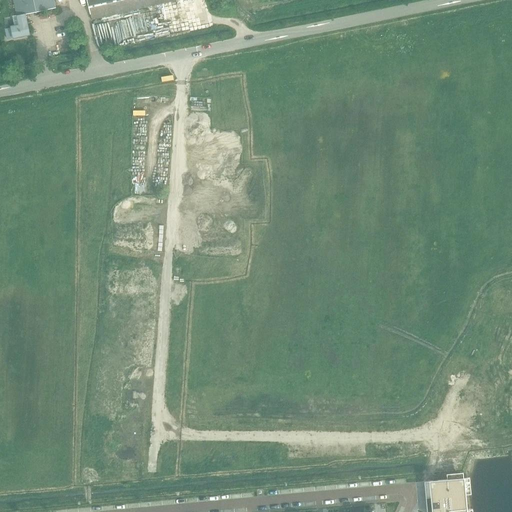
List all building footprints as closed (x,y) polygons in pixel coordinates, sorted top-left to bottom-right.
[(26,14),(57,8),(54,0),(13,0),(19,24),(11,26),(14,38),(30,35),(26,14)] [(87,0),(92,22),(185,0),(87,0)] [(117,29),(122,38),(130,34),(126,25),(117,29)] [(435,64),(434,77),(454,77),(454,56),(441,55),(441,64),(435,64)] [(466,55),(454,56),(454,77),(472,77),(472,62),(466,61),(466,55)] [(472,62),(472,77),(489,78),(490,55),(477,56),(478,62),(472,62)] [(490,55),(489,78),(502,78),(502,80),(508,81),(509,65),(503,65),(503,56),(490,55)] [(386,74),(380,74),(380,86),(387,85),(387,82),(397,83),(397,65),(386,64),(386,74)] [(407,64),(397,65),(397,83),(407,83),(407,64)] [(418,64),(407,64),(407,83),(418,83),(418,64)] [(430,64),(418,64),(418,83),(430,83),(430,64)] [(217,91),(210,91),(210,106),(218,107),(218,103),(229,104),(229,82),(217,81),(217,91)] [(240,82),(229,82),(229,104),(247,104),(247,88),(240,88),(240,82)] [(252,88),(247,88),(247,104),(264,104),(264,82),(252,82),(252,88)] [(276,82),(264,82),(264,104),(283,103),(282,91),(276,90),(276,82)] [(298,90),(288,90),(288,109),(298,109),(298,90)] [(308,91),(298,90),(298,109),(308,110),(308,91)] [(320,91),(308,91),(308,110),(320,110),(320,91)] [(331,91),(320,91),(320,110),(330,110),(330,113),(337,113),(337,101),(331,100),(331,91)] [(384,110),(383,125),(406,125),(406,110),(384,110)] [(507,120),(488,120),(489,136),(511,137),(511,125),(507,124),(507,120)] [(383,125),(383,140),(405,139),(406,125),(383,125)] [(334,136),(312,137),(312,152),(334,152),(334,136)] [(489,146),(480,145),(481,154),(508,154),(508,148),(511,148),(511,137),(489,136),(489,146)] [(405,139),(383,140),(384,154),(406,154),(405,139)] [(209,151),(205,151),(206,163),(227,163),(227,147),(209,147),(209,151)] [(334,152),(312,152),(312,166),(334,166),(334,152)] [(406,154),(384,154),(385,170),(406,169),(406,154)] [(481,154),(480,162),(488,162),(488,172),(510,172),(509,160),(507,160),(508,154),(481,154)] [(227,163),(206,163),(206,175),(210,175),(209,181),(235,181),(236,173),(228,173),(227,163)] [(334,166),(312,166),(312,181),(335,181),(334,166)] [(480,182),(480,190),(507,191),(507,184),(510,184),(510,172),(488,172),(488,182),(480,182)] [(209,188),(206,188),(207,200),(228,199),(228,189),(236,189),(235,181),(209,181),(209,188)] [(335,181),(312,181),(312,196),(335,196),(335,181)] [(480,190),(480,198),(491,198),(491,210),(511,210),(511,198),(507,198),(507,191),(480,190)] [(228,199),(207,200),(207,212),(210,212),(210,219),(237,218),(236,209),(228,209),(228,199)] [(399,203),(382,202),(382,218),(389,218),(390,224),(399,225),(399,203)] [(412,203),(399,203),(399,225),(412,224),(412,203)] [(425,203),(412,203),(412,224),(425,225),(425,203)] [(438,204),(425,203),(425,225),(437,225),(438,204)] [(452,203),(438,204),(437,225),(447,225),(446,222),(452,222),(452,203)] [(488,221),(488,228),(504,229),(504,223),(511,222),(511,210),(491,210),(491,221),(488,221)] [(205,226),(204,238),(225,238),(226,226),(237,226),(237,218),(210,219),(210,226),(205,226)] [(326,234),(315,234),(316,252),(326,252),(327,243),(332,243),(332,231),(325,230),(326,234)] [(305,233),(294,234),(295,252),(305,252),(305,233)] [(315,234),(305,233),(305,252),(316,252),(315,234)] [(283,234),(272,234),(272,252),(284,252),(283,234)] [(294,234),(283,234),(284,252),(295,252),(294,234)] [(225,238),(204,238),(204,250),(213,250),(213,256),(229,255),(229,249),(226,249),(225,238)] [(412,298),(406,298),(406,314),(424,314),(424,292),(412,292),(412,298)] [(435,292),(424,292),(424,314),(434,314),(434,316),(441,317),(441,301),(435,301),(435,292)] [(340,299),(333,299),(333,313),(352,313),(352,293),(340,293),(340,299)] [(364,293),(352,293),(352,313),(370,314),(370,296),(364,296),(364,293)] [(376,296),(370,296),(370,314),(388,314),(388,293),(376,294),(376,296)] [(388,293),(388,314),(406,314),(406,298),(400,298),(400,293),(388,293)] [(313,299),(298,300),(298,322),(313,321),(313,299)] [(328,300),(313,299),(313,321),(329,321),(328,300)] [(282,300),(267,300),(268,322),(283,322),(282,300)] [(298,300),(282,300),(283,322),(298,322),(298,300)] [(511,300),(504,300),(498,364),(503,365),(511,364),(511,300)] [(194,314),(188,314),(188,326),(209,327),(210,307),(194,306),(194,314)] [(209,327),(188,326),(188,338),(191,338),(191,344),(192,344),(209,345),(209,327)] [(188,350),(188,362),(208,363),(209,345),(192,344),(191,350),(188,350)] [(439,355),(420,355),(420,366),(439,366),(439,355)] [(208,363),(188,362),(188,374),(192,375),(192,380),(208,380),(208,363)] [(420,366),(420,376),(439,376),(439,366),(420,366)] [(439,376),(420,376),(420,387),(439,387),(439,376)] [(186,386),(186,398),(207,398),(208,398),(208,380),(192,380),(192,386),(186,386)] [(439,387),(420,387),(420,398),(439,397),(439,387)] [(345,393),(334,393),(334,412),(345,412),(345,411),(345,393)] [(355,393),(345,393),(345,411),(355,412),(355,393)] [(365,393),(355,393),(355,412),(366,412),(365,393)] [(376,393),(366,393),(366,412),(376,412),(376,393)] [(387,393),(376,393),(376,412),(387,412),(387,393)] [(420,407),(417,407),(417,414),(429,415),(429,408),(438,408),(439,397),(420,398),(420,407)] [(207,398),(186,398),(186,410),(195,410),(196,416),(211,416),(211,409),(208,409),(207,398)] [(270,402),(251,402),(251,413),(257,413),(257,423),(271,423),(270,402)] [(288,402),(270,402),(271,423),(283,423),(283,417),(288,417),(288,414),(288,402)] [(288,402),(288,414),(288,417),(294,417),(293,423),(305,423),(305,402),(288,402)] [(324,403),(305,402),(305,423),(317,423),(317,414),(324,414),(324,403)] [(431,502),(426,502),(426,511),(465,511),(463,478),(429,480),(429,481),(431,502)]
